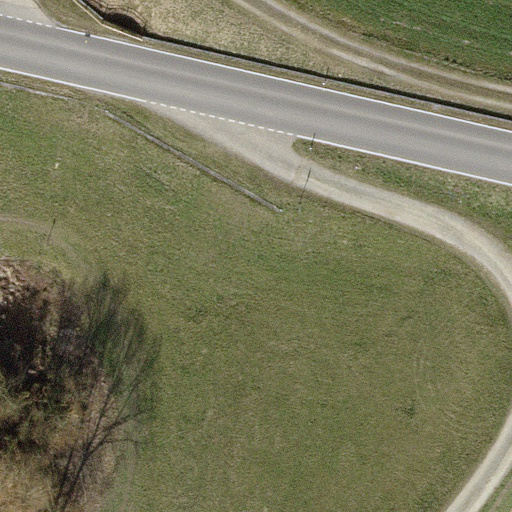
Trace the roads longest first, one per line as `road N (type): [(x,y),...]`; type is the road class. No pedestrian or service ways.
road 1 (tertiary): [(0,40),(511,159)]
road 2 (track): [(511,303),(442,231),(274,166),(209,89)]
road 3 (track): [(263,0),(438,80),(511,97)]
road 4 (track): [(441,511),(511,415)]
